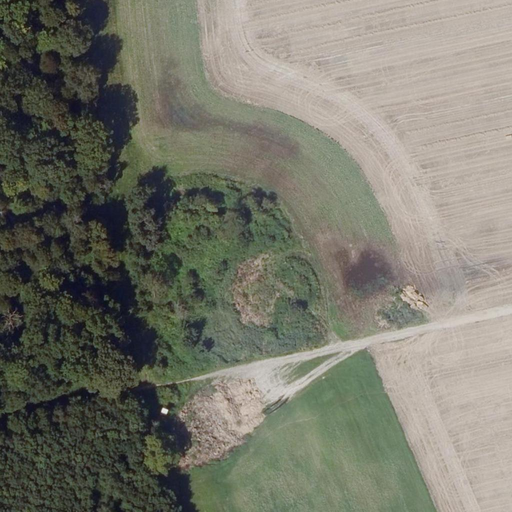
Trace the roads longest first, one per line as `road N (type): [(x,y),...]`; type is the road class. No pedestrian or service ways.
road 1 (track): [(0,420),(511,309)]
road 2 (track): [(186,380),(171,438),(182,511)]
